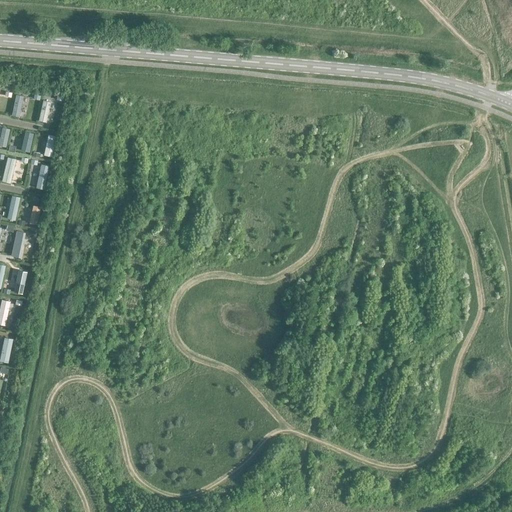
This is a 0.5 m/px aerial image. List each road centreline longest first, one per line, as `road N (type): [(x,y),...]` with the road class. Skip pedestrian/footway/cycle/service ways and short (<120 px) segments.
road 1 (secondary): [(511,103),(425,79),(0,39)]
road 2 (unknown): [(465,42),(0,2)]
